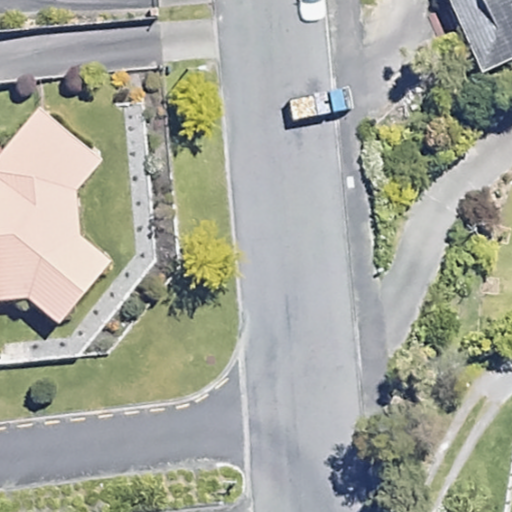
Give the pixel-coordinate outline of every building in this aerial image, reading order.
[(453,0),(475,49),(511,33),(496,0),(453,0)] [(511,0),(496,0),(511,33),(511,0)] [(53,99),(0,160),(0,175),(88,172),(109,150),(53,99)] [(0,314),(2,314),(1,291),(33,290),(90,234),(88,172),(0,175),(0,314)] [(33,290),(65,318),(118,259),(90,234),(33,290)]
